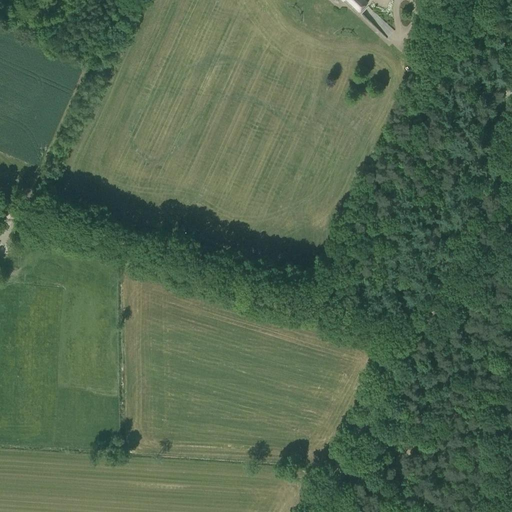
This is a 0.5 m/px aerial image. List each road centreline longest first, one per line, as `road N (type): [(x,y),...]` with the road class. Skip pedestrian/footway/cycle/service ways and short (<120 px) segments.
road 1 (unclassified): [(317,511),(440,288),(511,71)]
road 2 (track): [(416,333),(0,210)]
